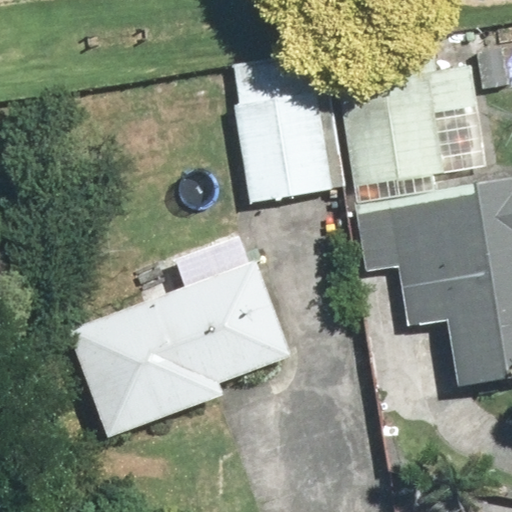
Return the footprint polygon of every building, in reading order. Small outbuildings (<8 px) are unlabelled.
[(337,53),(364,189),(493,163),(466,27),(337,53)] [(364,189),(337,53),(239,73),(266,209),(364,189)] [(9,126),(0,127),(0,181),(13,180),(9,126)] [(511,184),(367,206),(372,275),(413,276),(419,330),(462,330),(472,392),(511,385),(511,184)] [(87,322),(124,438),(243,402),(237,382),(309,359),(280,267),(266,272),(257,241),(193,261),(200,287),(87,322)]
